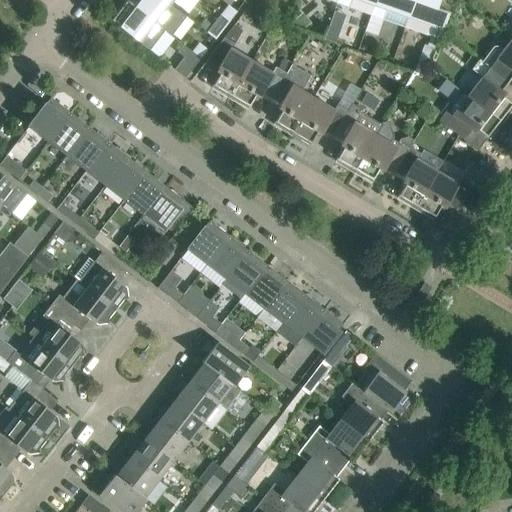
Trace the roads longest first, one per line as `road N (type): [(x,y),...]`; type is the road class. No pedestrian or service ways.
road 1 (residential): [(358,511),(454,387),(450,359),(143,121)]
road 2 (residential): [(511,155),(443,257),(242,141),(184,95),(165,93),(143,121)]
road 3 (residential): [(114,394),(150,388),(178,352),(177,334),(167,321),(136,324),(109,356),(107,374)]
road 4 (residential): [(22,511),(114,394)]
road 5 (residential): [(143,121),(37,38)]
